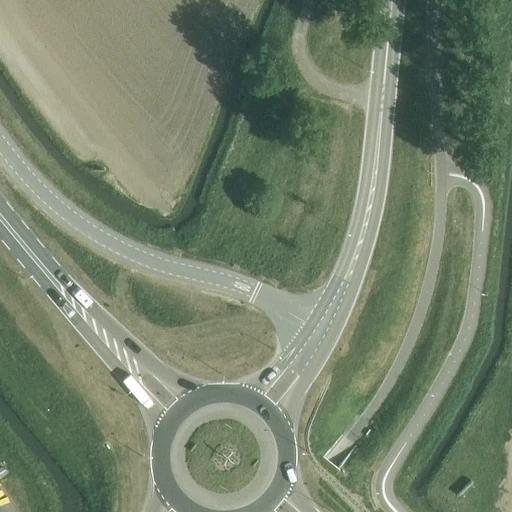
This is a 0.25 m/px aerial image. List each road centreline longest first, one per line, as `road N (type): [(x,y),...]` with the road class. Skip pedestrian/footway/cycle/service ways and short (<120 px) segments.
road 1 (unclassified): [(319,332),(243,287),(136,256),(85,229),(0,144)]
road 2 (secondary): [(319,332),(366,216),(390,0)]
road 3 (track): [(381,102),(318,84),(303,66),(299,43),(309,0)]
road 4 (primary): [(191,401),(78,308)]
road 5 (primary): [(78,308),(167,424)]
